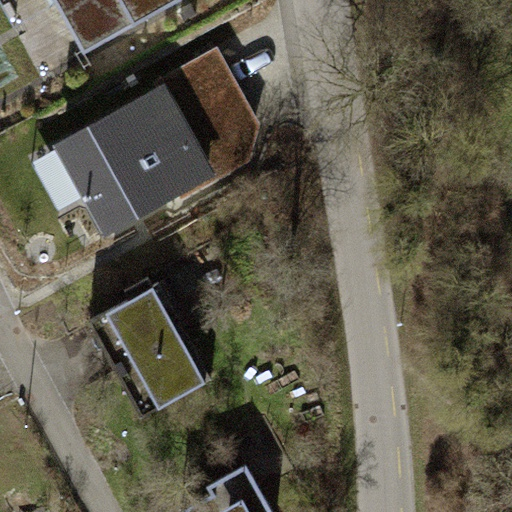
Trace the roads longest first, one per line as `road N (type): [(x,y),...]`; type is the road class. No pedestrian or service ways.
road 1 (residential): [(383,511),(364,297),(318,0)]
road 2 (residential): [(0,325),(105,511)]
